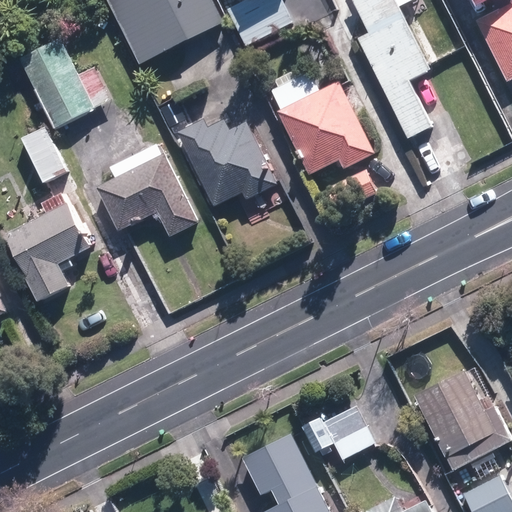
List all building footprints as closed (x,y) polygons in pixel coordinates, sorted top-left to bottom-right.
[(173,0),(108,0),(141,68),(229,27),(215,0),(178,0),(175,2),(173,0)] [(245,0),(225,10),(244,49),(294,25),(281,0),(245,0)] [(432,70),(396,0),(352,0),(369,33),(357,39),(408,141),(433,129),(409,81),(432,70)] [(511,82),(511,81),(511,8),(483,23),(511,82)] [(101,109),(99,105),(115,97),(100,68),(84,76),(63,37),(23,58),(60,129),(101,109)] [(317,70),(274,90),(303,151),(307,149),(319,173),(346,160),(352,171),(382,156),(346,83),(327,92),(317,70)] [(210,118),(184,131),(222,207),(249,194),(252,200),(284,184),(253,123),(238,131),(231,118),(214,126),(210,118)] [(51,126),(27,137),(51,186),(75,174),(51,126)] [(173,163),(164,144),(115,166),(120,178),(103,186),(123,231),(166,212),(176,236),(205,223),(177,161),(173,163)] [(47,203),(53,214),(14,234),(47,301),(77,286),(66,264),(99,247),(76,202),(74,203),(69,193),(47,203)] [(0,317),(13,311),(0,284),(0,250),(2,250),(0,246),(0,317)] [(471,368),(419,393),(455,470),(511,442),(511,428),(495,392),(485,397),(471,368)] [(347,457),(381,439),(363,404),(328,422),(347,457)] [(338,511),(299,430),(249,453),(267,491),(279,486),(287,502),(268,511),(338,511)] [(511,511),(511,498),(501,476),(465,494),(474,511),(511,511)] [(437,511),(431,498),(403,511),(437,511)]
